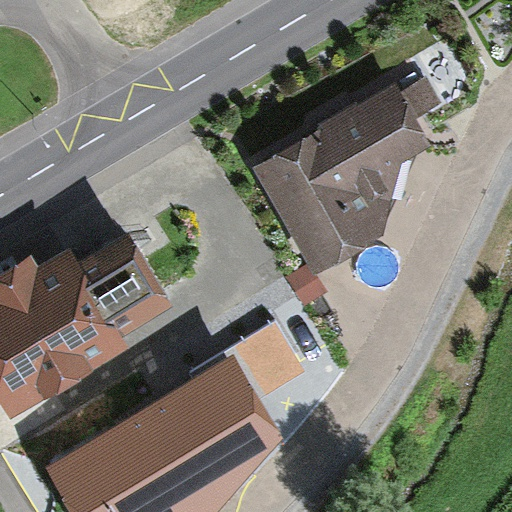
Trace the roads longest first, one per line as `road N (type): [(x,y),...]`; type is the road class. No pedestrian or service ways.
road 1 (residential): [(248,511),(373,353),(511,107)]
road 2 (tertiary): [(0,197),(340,0)]
